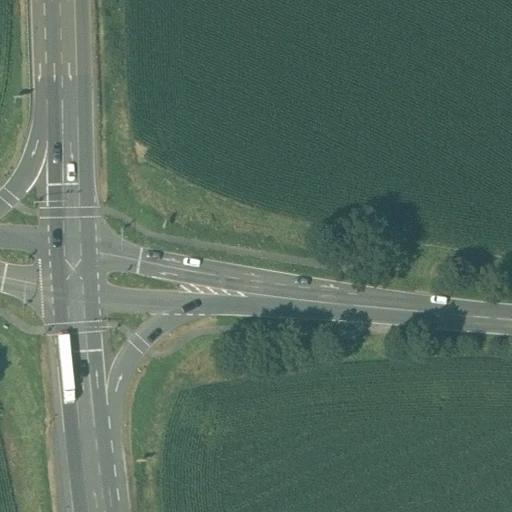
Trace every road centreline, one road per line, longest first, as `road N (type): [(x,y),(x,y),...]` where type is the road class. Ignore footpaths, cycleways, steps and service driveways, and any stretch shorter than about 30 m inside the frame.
road 1 (secondary): [(445,313),(72,249)]
road 2 (primary): [(88,484),(117,384),(138,344),(163,323),(239,306)]
road 3 (secondary): [(239,306),(445,313)]
road 4 (primary): [(75,294),(88,484)]
road 5 (trunk): [(65,64),(72,249)]
road 6 (secondary): [(75,294),(239,306)]
road 7 (trunk): [(65,64),(31,165),(0,204)]
